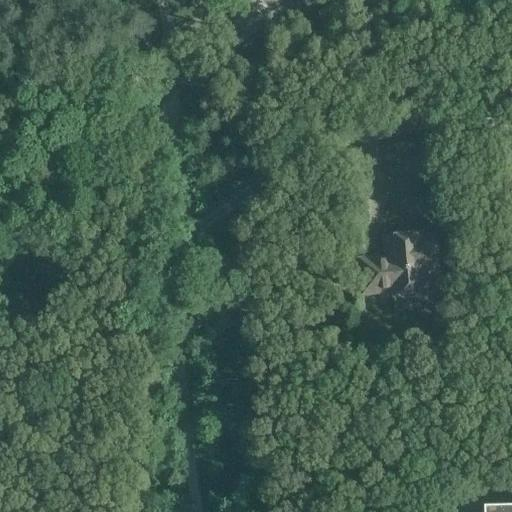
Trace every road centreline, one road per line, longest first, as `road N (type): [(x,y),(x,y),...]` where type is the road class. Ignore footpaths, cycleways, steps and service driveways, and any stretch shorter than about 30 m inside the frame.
road 1 (unclassified): [(167,86),(193,511)]
road 2 (tertiary): [(0,260),(167,86)]
road 3 (tertiary): [(167,86),(216,44),(272,14)]
